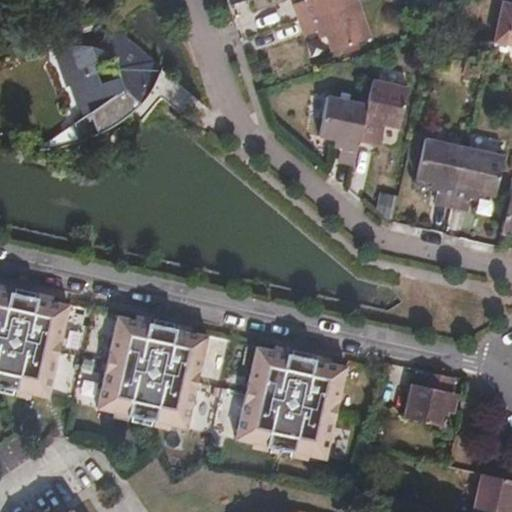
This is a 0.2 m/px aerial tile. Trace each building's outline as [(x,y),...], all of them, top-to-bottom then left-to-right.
[(232,0),(236,19),(260,14),(256,0),(232,0)] [(299,0),(296,1),(302,17),(350,0),(299,0)] [(357,0),(350,0),(302,17),(307,33),(317,30),(324,27),(326,35),(331,49),(369,35),(357,0)] [(511,1),(507,0),(503,0),(496,38),(511,41),(511,1)] [(136,97),(142,101),(151,89),(147,83),(162,64),(114,25),(98,45),(73,45),(58,50),(70,83),(72,83),(81,106),(85,106),(88,115),(78,121),(85,138),(118,123),(131,113),(129,105),(136,97)] [(324,27),(317,30),(319,36),(326,35),(324,27)] [(368,103),(360,138),(375,141),(379,121),(400,125),(408,85),(374,78),(368,103)] [(338,158),(355,162),(360,138),(368,103),(328,94),(320,134),(334,137),(342,139),(341,146),(338,158)] [(435,200),(452,204),(466,145),(425,136),(415,178),(432,181),(439,183),(438,190),(435,200)] [(334,144),(341,146),(342,139),(334,137),(334,144)] [(466,145),(452,204),(468,208),(470,198),(472,190),(480,192),(494,195),(503,154),(466,145)] [(430,188),(438,190),(439,183),(432,181),(430,188)] [(472,190),(470,198),(479,199),(480,192),(472,190)] [(511,192),(502,230),(511,232),(511,192)] [(70,303),(0,287),(0,385),(50,396),(63,338),(70,303)] [(189,427),(208,334),(119,314),(100,406),(189,427)] [(328,458),(347,365),(258,344),(238,438),(328,458)] [(452,391),(455,376),(427,370),(424,385),(414,382),(406,416),(443,425),(447,410),(452,391)] [(458,393),(452,391),(447,410),(453,412),(458,393)] [(511,511),(511,478),(482,472),(475,505),(484,508),(483,511),(511,511)]
